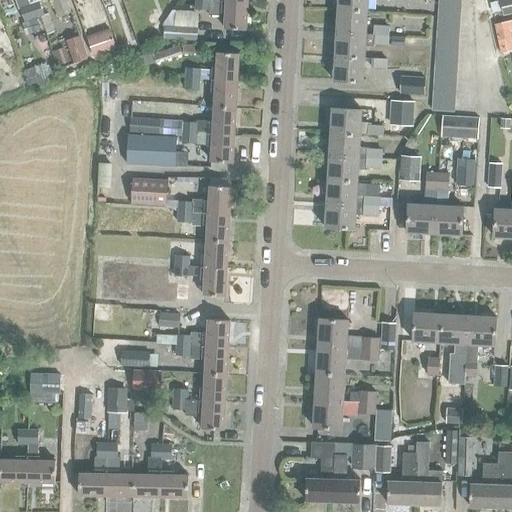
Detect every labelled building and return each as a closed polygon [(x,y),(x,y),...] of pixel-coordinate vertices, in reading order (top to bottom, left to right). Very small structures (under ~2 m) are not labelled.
[(13,0),(17,9),(19,8),(28,5),(26,0),(13,0)] [(52,0),(58,15),(70,11),(66,0),(52,0)] [(210,0),(202,0),(195,0),(195,10),(209,10),(210,0)] [(225,17),(224,29),(245,30),(247,3),(226,1),(210,0),(209,10),(209,16),(225,17)] [(367,11),(367,0),(376,0),(378,0),(377,0),(338,0),(338,9),(367,11)] [(460,0),(440,0),(440,8),(460,9),(460,0)] [(497,0),(498,2),(491,4),(493,14),(503,12),(500,0),(497,0)] [(511,0),(500,0),(503,12),(504,16),(511,14),(511,0)] [(28,5),(33,18),(42,15),(38,1),(28,5)] [(19,8),(24,21),(33,18),(28,5),(19,8)] [(460,9),(440,8),(439,19),(459,21),(460,9)] [(366,34),(367,11),(338,9),(336,33),(366,34)] [(459,21),(439,19),(438,31),(459,32),(459,21)] [(197,42),(198,28),(165,26),(164,40),(197,42)] [(374,35),(388,36),(388,27),(374,26),(374,35)] [(116,48),(109,29),(85,38),(93,58),(116,48)] [(459,32),(438,31),(437,42),(458,44),(459,32)] [(374,44),(373,44),(374,36),(374,35),(366,34),(336,33),(335,56),(364,58),(365,46),(374,47),(374,44)] [(388,36),(374,35),(374,36),(373,44),(374,44),(387,45),(388,36)] [(88,59),(79,36),(65,41),(73,64),(88,59)] [(403,46),(403,38),(391,38),(391,46),(403,46)] [(437,54),(457,55),(458,44),(437,42),(437,54)] [(156,64),(182,56),(179,46),(153,54),(156,64)] [(198,46),(183,46),(183,54),(198,54),(198,46)] [(237,82),(238,54),(217,53),(216,71),(200,70),(200,79),(215,80),(237,82)] [(456,66),(457,55),(437,54),(436,65),(456,66)] [(335,56),(333,80),(363,82),(364,70),(373,70),(373,68),(372,68),(372,58),(364,58),(335,56)] [(372,58),(372,68),(373,68),(386,68),(386,59),(372,58)] [(456,66),(436,65),(435,77),(456,78),(456,66)] [(200,79),(200,70),(200,69),(186,69),(186,79),(200,79)] [(435,88),(455,89),(456,78),(435,77),(435,88)] [(199,89),(200,79),(186,79),(185,89),(199,89)] [(215,80),(214,107),(235,109),(237,82),(215,80)] [(455,89),(435,88),(434,99),(454,101),(455,89)] [(454,101),(434,99),(433,111),(454,112),(454,101)] [(391,101),(389,125),(413,127),(414,103),(391,101)] [(197,124),(196,134),(212,134),(234,136),(235,109),(214,107),(213,122),(197,121),(197,124)] [(361,122),(361,110),(332,109),(330,133),(360,134),(368,135),(368,126),(369,126),(369,123),(361,122)] [(477,139),(478,119),(443,117),(442,137),(477,139)] [(127,118),(125,162),(156,163),(156,152),(170,153),(171,139),(182,139),(182,120),(127,118)] [(500,128),(509,129),(509,120),(501,120),(500,128)] [(197,124),(183,123),(182,133),(196,134),(197,124)] [(368,126),(368,135),(382,136),(382,126),(369,126),(368,126)] [(182,133),(182,143),(195,143),(196,144),(196,134),(182,133)] [(368,149),(368,148),(359,148),(360,134),(330,133),(329,156),(367,158),(367,149),(368,149)] [(212,146),(211,162),(232,163),(234,136),(212,134),(196,134),(196,144),(195,143),(195,145),(212,146)] [(367,149),(367,158),(381,159),(381,150),(368,149),(367,149)] [(358,170),(367,170),(367,168),(366,167),(367,158),(329,156),(328,180),(357,181),(358,170)] [(367,168),(380,168),(381,159),(367,158),(366,167),(367,168)] [(455,185),(473,187),(475,160),(457,159),(455,185)] [(501,189),(503,164),(489,163),(488,188),(501,189)] [(426,173),(425,190),(426,190),(436,191),(437,174),(426,173)] [(436,191),(448,192),(449,175),(437,174),(436,191)] [(398,200),(410,201),(412,177),(400,176),(398,200)] [(131,204),(167,206),(168,181),(132,180),(131,204)] [(364,205),(364,196),(356,196),(357,181),(328,180),(326,203),(364,205)] [(229,215),(231,188),(209,187),(209,200),(192,199),(192,203),(193,203),(192,213),(208,214),(229,215)] [(436,191),(426,190),(426,205),(408,204),(407,233),(434,234),(436,205),(436,191)] [(493,238),(511,238),(511,195),(511,210),(495,209),(493,238)] [(378,206),(378,197),(364,196),(364,205),(378,206)] [(178,212),(192,213),(193,203),(192,203),(179,202),(178,212)] [(363,214),(364,205),(326,203),(325,227),(354,229),(355,214),(363,214)] [(364,205),(363,214),(377,215),(378,206),(364,205)] [(463,207),(436,205),(434,234),(461,236),(463,207)] [(378,231),(390,232),(392,208),(380,207),(378,231)] [(178,212),(177,222),(191,223),(192,213),(178,212)] [(208,214),(192,213),(191,223),(191,225),(207,226),(206,241),(228,242),(229,215),(208,214)] [(206,241),(205,268),(226,269),(228,242),(206,241)] [(175,266),(189,267),(189,257),(175,256),(175,266)] [(175,266),(174,276),(188,277),(189,276),(189,268),(189,267),(175,266)] [(204,278),(203,296),(225,297),(226,269),(205,268),(189,267),(189,268),(189,276),(188,277),(204,278)] [(188,300),(189,286),(169,285),(168,299),(188,300)] [(413,341),(441,343),(442,315),(414,313),(413,341)] [(180,316),(160,315),(159,327),(179,328),(180,316)] [(441,343),(455,343),(454,354),(450,354),(448,384),(464,385),(464,378),(467,316),(442,315),(441,343)] [(495,318),(467,316),(464,378),(476,378),(477,345),(493,346),(495,318)] [(190,333),(190,336),(191,336),(190,346),(206,347),(227,348),(229,321),(208,319),(207,334),(190,333)] [(319,320),(318,347),(346,348),(361,349),(378,351),(379,338),(347,337),(348,321),(319,320)] [(381,350),(395,351),(396,324),(382,323),(381,350)] [(190,336),(177,335),(176,345),(190,346),(191,336),(190,336)] [(176,345),(176,355),(189,356),(190,356),(190,346),(176,345)] [(205,374),(226,375),(227,348),(206,347),(190,346),(190,356),(189,356),(189,358),(205,359),(205,374)] [(318,347),(316,373),(344,375),(345,361),(377,363),(378,351),(361,349),(346,348),(318,347)] [(122,351),(121,365),(148,366),(149,352),(122,351)] [(427,359),(427,375),(437,375),(438,360),(427,359)] [(492,386),(504,387),(505,368),(493,367),(492,386)] [(161,373),(133,371),(132,385),(160,387),(161,373)] [(316,373),(314,401),(343,402),(344,375),(316,373)] [(56,374),(34,374),(33,395),(56,395),(56,374)] [(226,375),(205,374),(203,401),(224,402),(226,375)] [(188,390),(174,389),(173,399),(187,400),(188,390)] [(350,392),(349,403),(358,404),(359,392),(350,392)] [(359,392),(358,404),(375,404),(375,393),(359,392)] [(92,395),(79,395),(78,419),(91,419),(92,395)] [(173,399),(173,409),(185,410),(187,410),(187,400),(173,399)] [(202,416),(201,428),(223,430),(224,402),(203,401),(187,400),(187,410),(185,410),(185,415),(202,416)] [(343,402),(314,401),(313,428),(341,430),(342,416),(343,402)] [(343,402),(342,416),(357,416),(357,415),(358,404),(349,403),(343,402)] [(375,404),(358,404),(357,415),(374,416),(375,404)] [(462,412),(446,411),(444,427),(461,427),(462,412)] [(453,453),(453,465),(456,465),(458,431),(447,430),(446,453),(453,453)] [(18,431),(18,445),(28,445),(28,431),(18,431)] [(28,431),(28,445),(38,445),(38,431),(28,431)] [(459,437),(457,477),(467,478),(467,477),(471,477),(473,438),(459,437)] [(413,505),(441,506),(442,471),(427,471),(428,443),(415,442),(415,456),(413,505)] [(305,502),(331,502),(333,472),(334,472),(335,457),(335,443),(312,443),(311,458),(321,459),(320,480),(306,480),(305,502)] [(107,458),(107,444),(97,444),(97,458),(107,458)] [(107,458),(117,458),(117,444),(107,444),(107,458)] [(351,469),(374,470),(376,445),(372,445),(353,444),(352,444),(352,457),(351,469)] [(28,445),(27,460),(27,482),(55,482),(55,461),(37,461),(38,445),(28,445)] [(161,445),(151,445),(151,459),(161,459),(161,445)] [(161,445),(161,459),(171,460),(171,446),(161,445)] [(388,472),(389,448),(376,448),(375,471),(388,472)] [(495,508),(511,508),(511,486),(509,486),(509,481),(511,481),(511,452),(498,452),(498,466),(496,466),(495,508)] [(387,504),(413,505),(415,456),(403,455),(402,483),(388,482),(387,504)] [(335,457),(334,472),(333,472),(331,502),(358,503),(359,482),(345,481),(346,457),(335,457)] [(94,458),(94,474),(79,474),(78,495),(106,496),(106,474),(107,458),(97,458),(94,458)] [(133,475),(119,475),(119,459),(117,458),(107,458),(106,474),(106,496),(133,496),(133,475)] [(160,497),(161,476),(161,459),(151,459),(148,459),(148,475),(133,475),(133,496),(160,497)] [(0,460),(0,476),(0,481),(27,482),(27,460),(0,460)] [(470,508),(495,508),(496,466),(485,466),(484,485),(470,485),(470,508)] [(161,476),(160,497),(188,498),(188,476),(161,476)]
